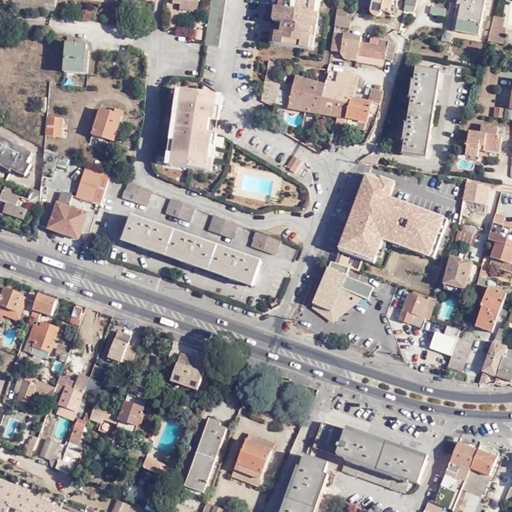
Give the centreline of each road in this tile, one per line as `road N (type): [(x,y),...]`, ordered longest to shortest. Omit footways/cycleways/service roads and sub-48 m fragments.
road 1 (secondary): [(338,361),(0,244)]
road 2 (secondary): [(0,261),(331,376)]
road 3 (secondary): [(511,398),(443,395),(338,361)]
road 4 (residential): [(272,511),(331,376)]
road 5 (secondary): [(331,376),(452,412)]
